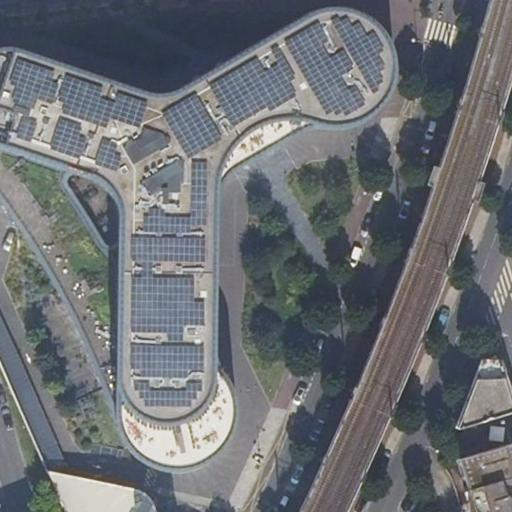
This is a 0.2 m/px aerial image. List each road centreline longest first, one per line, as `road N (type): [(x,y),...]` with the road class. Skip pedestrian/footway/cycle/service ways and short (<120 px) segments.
road 1 (secondary): [(256,511),(386,208),(445,0)]
road 2 (secondary): [(382,511),(479,282)]
